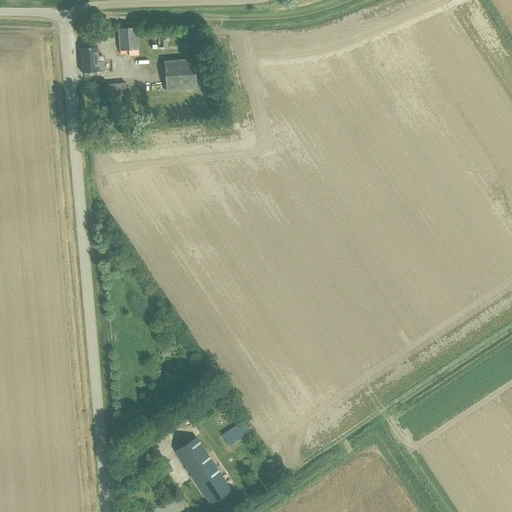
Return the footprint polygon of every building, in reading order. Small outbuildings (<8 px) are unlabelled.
[(129,56),(139,55),(137,27),(119,29),(120,54),(127,53),(127,50),(129,50),(129,56)] [(97,47),(81,49),(83,73),(103,71),(103,62),(98,62),(97,47)] [(166,91),(197,89),(194,59),(164,61),(166,91)] [(107,97),(127,95),(126,83),(106,84),(107,97)] [(243,421),(222,435),(229,445),(250,431),(243,421)] [(196,437),(176,450),(211,504),(224,496),(231,491),(224,480),(207,454),(196,437)]
